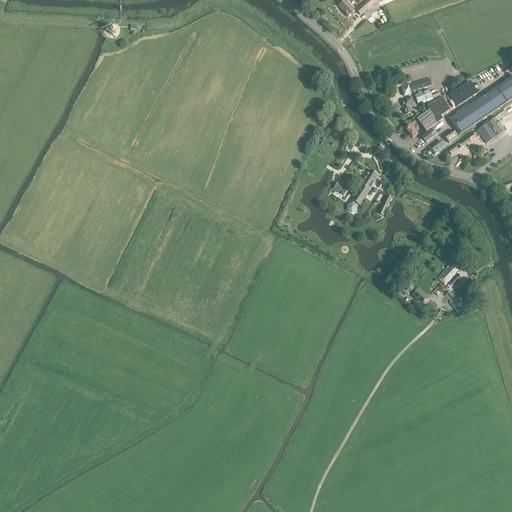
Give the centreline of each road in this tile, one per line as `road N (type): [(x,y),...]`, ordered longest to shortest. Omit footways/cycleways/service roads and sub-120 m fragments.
road 1 (tertiary): [(511,237),(485,187),(407,153),(379,121),(339,46),(285,0)]
road 2 (unknown): [(414,157),(444,132),(448,117),(507,78)]
